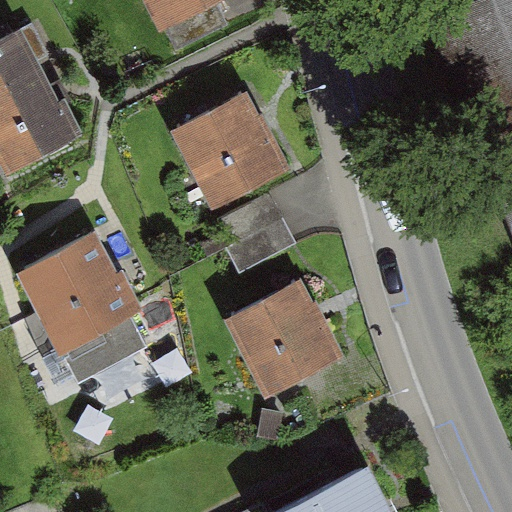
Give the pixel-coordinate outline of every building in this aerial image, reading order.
[(153,0),(167,27),(221,0),(153,0)] [(511,0),(489,0),(432,22),(511,224),(511,0)] [(34,24),(0,40),(0,154),(9,173),(87,136),(66,91),(34,24)] [(246,95),(174,134),(215,210),(287,170),(263,127),(246,95)] [(240,272),(294,244),(288,233),(275,207),(268,195),(214,223),(227,248),(240,272)] [(91,239),(21,275),(77,386),(148,350),(91,239)] [(320,316),(301,281),(233,318),(274,393),(342,356),(320,316)] [(282,413),(262,410),(258,436),(278,440),(282,413)] [(403,511),(378,461),(276,511),(403,511)]
